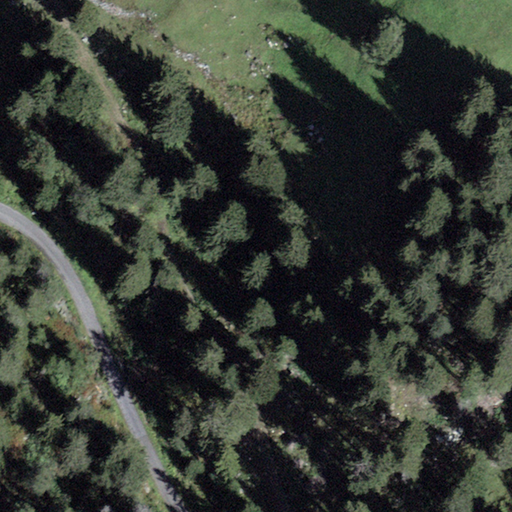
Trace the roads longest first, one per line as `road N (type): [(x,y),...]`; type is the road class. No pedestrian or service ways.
road 1 (track): [(287,511),(241,378),(190,298),(166,246),(157,194),(56,0)]
road 2 (track): [(180,511),(69,271),(20,211),(0,209)]
